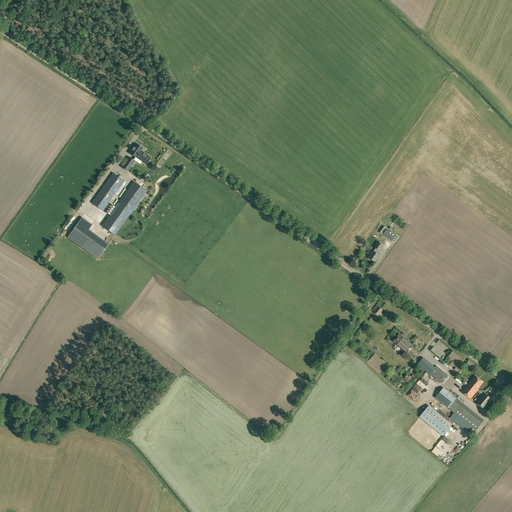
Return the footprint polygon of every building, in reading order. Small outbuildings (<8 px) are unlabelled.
[(136,144),(130,152),(136,157),(141,161),(146,164),(150,158),(151,157),(145,153),(144,154),(140,151),(141,150),(143,148),(136,144)] [(135,161),(133,159),(129,156),(121,167),(128,171),(135,161)] [(102,210),(124,180),(113,173),(91,203),(102,210)] [(108,217),(102,225),(115,235),(116,233),(122,225),(136,205),(147,191),(134,181),(111,213),(108,217)] [(67,238),(98,260),(109,243),(89,229),(92,225),(82,217),(67,238)] [(399,237),(384,227),(380,233),(394,243),(399,237)] [(375,250),(378,253),(380,251),(384,245),(378,241),(374,247),(376,248),(375,250)] [(378,253),(375,250),(374,251),(374,250),(369,257),(375,261),(380,255),(378,253)] [(394,341),(403,349),(408,353),(414,346),(409,342),(399,335),(394,341)] [(435,368),(423,358),(418,364),(430,374),(435,368)] [(436,366),(435,368),(430,374),(442,383),(448,375),(436,366)] [(476,397),(474,395),(479,389),(478,388),(483,382),(476,376),(470,382),(470,381),(462,391),(471,398),(473,400),(476,397)] [(454,394),(451,392),(444,387),(438,394),(435,398),(445,405),(461,418),(476,430),(486,418),(473,407),(471,410),(469,408),(453,395),(454,394)] [(483,392),(482,394),(480,392),(478,394),(480,396),(475,402),(485,410),(493,400),(483,392)] [(452,424),(429,406),(420,418),(443,436),(452,424)]
